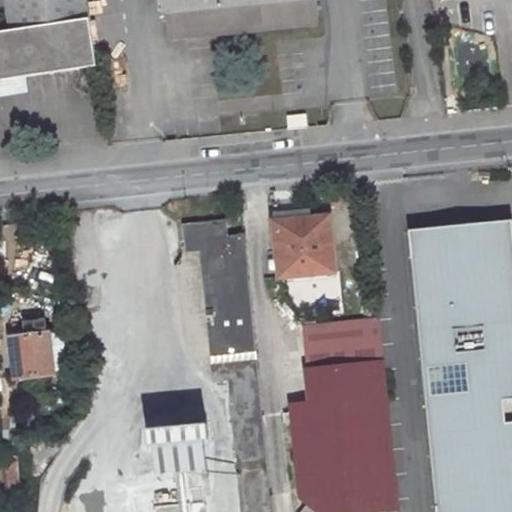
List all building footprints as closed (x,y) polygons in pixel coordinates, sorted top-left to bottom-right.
[(0,80),(78,68),(76,55),(94,52),(85,0),(4,0),(9,30),(0,31),(0,80)] [(163,0),(165,15),(168,33),(177,32),(186,37),(318,23),(316,0),(163,0)] [(94,52),(76,55),(78,68),(96,65),(94,52)] [(303,220),(274,223),(279,277),(335,272),(330,217),(303,220)] [(227,220),(183,224),(186,253),(201,251),(213,381),(228,380),(240,511),(272,511),(249,280),(245,236),(228,237),(227,220)] [(511,511),(511,221),(463,227),(410,232),(437,511),(511,511)] [(379,319),(306,326),(310,367),(357,363),(355,338),(380,335),(379,319)] [(24,336),(10,337),(15,380),(55,375),(55,368),(65,367),(62,343),(60,337),(52,333),(46,333),(45,320),(32,322),(22,323),(23,330),(24,336)] [(357,363),(310,367),(313,402),(289,410),(298,496),(317,511),(356,511),(397,508),(380,335),(355,338),(357,363)] [(14,406),(0,407),(3,438),(17,436),(14,406)] [(17,436),(3,438),(5,456),(3,456),(6,491),(21,490),(17,436)]
